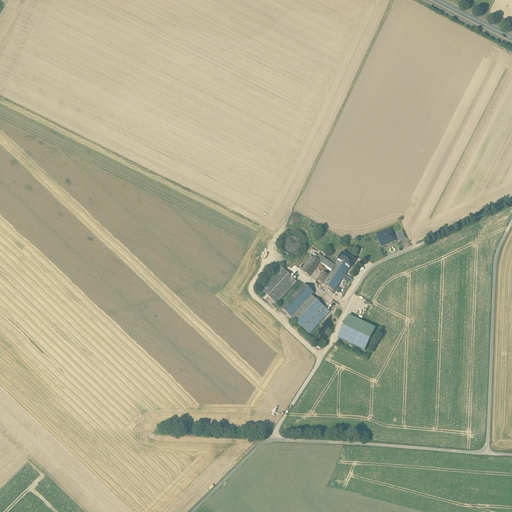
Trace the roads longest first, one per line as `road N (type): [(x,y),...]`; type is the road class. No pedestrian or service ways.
road 1 (track): [(511,454),(272,438),(373,262),(511,200)]
road 2 (track): [(488,452),(495,263),(511,220)]
